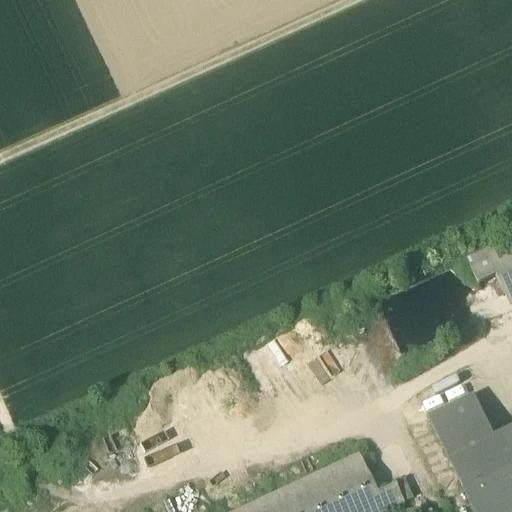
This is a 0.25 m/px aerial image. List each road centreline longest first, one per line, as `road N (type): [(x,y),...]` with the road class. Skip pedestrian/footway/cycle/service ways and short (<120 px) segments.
road 1 (track): [(354,0),(0,160)]
road 2 (track): [(0,404),(17,443),(71,511)]
